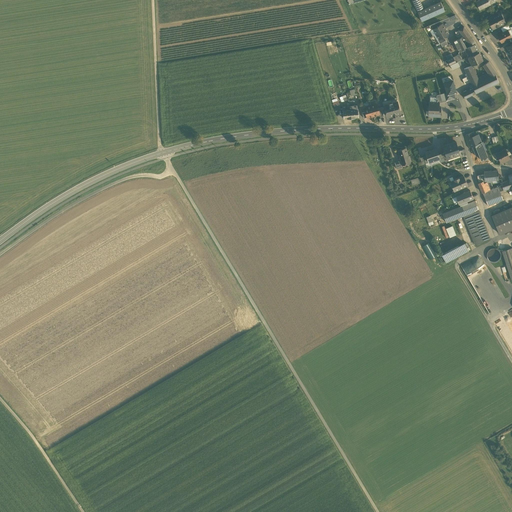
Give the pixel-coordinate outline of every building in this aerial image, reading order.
[(412,0),(417,12),(424,9),(420,0),(412,0)] [(480,10),(491,4),(490,3),(487,0),(479,0),(476,2),(480,10)] [(441,2),(424,9),(417,12),(421,21),(445,11),(441,2)] [(488,20),(493,29),(504,23),(499,14),(492,17),(488,20)] [(433,36),(434,35),(445,29),(442,24),(437,27),(433,29),(434,29),(432,30),(430,31),(433,36)] [(459,30),(470,46),(475,44),(473,40),(466,29),(464,27),(459,30)] [(445,29),(434,35),(437,40),(438,40),(439,39),(444,37),(448,34),(445,29)] [(498,35),(502,42),(509,39),(511,38),(507,30),(503,32),(498,35)] [(448,43),(446,40),(444,37),(439,39),(438,40),(440,44),(442,47),(448,43)] [(462,50),(464,49),(466,48),(464,43),(463,43),(461,38),(458,40),(459,43),(461,48),(462,50)] [(470,46),(466,48),(464,49),(464,50),(463,50),(464,51),(465,51),(468,57),(479,52),(475,44),(470,46)] [(479,52),(468,57),(471,65),(472,65),(483,60),(479,52)] [(470,82),(473,87),(476,93),(499,82),(495,73),(496,73),(489,61),(484,65),(485,67),(484,67),(488,73),(489,76),(479,81),(478,78),(472,65),(471,65),(469,66),(464,69),(468,76),(470,82)] [(447,92),(447,94),(453,92),(455,92),(452,80),(444,83),(447,92)] [(465,99),(476,93),(473,87),(462,92),(465,99)] [(444,93),(446,100),(455,98),(453,92),(447,94),(447,92),(444,93)] [(384,105),(387,117),(393,115),(394,116),(397,115),(396,114),(401,113),(397,101),(384,105)] [(428,116),(440,116),(440,107),(439,107),(439,103),(439,102),(436,102),(429,102),(429,107),(427,108),(427,110),(429,111),(428,116)] [(377,104),(371,106),(373,116),(375,115),(380,114),(378,108),(377,104)] [(351,118),(350,106),(347,106),(348,110),(346,110),(345,106),(342,107),(343,112),(341,113),(342,116),(343,116),(344,119),(351,118)] [(350,106),(351,118),(358,117),(358,109),(353,109),(352,106),(350,106)] [(373,116),(371,106),(364,107),(365,111),(367,117),(371,116),(372,116),(373,116)] [(474,136),(473,134),(474,134),(473,132),(466,135),(470,147),(472,146),(475,145),(477,144),(481,142),(478,134),(474,136)] [(445,152),(447,158),(459,154),(460,154),(459,151),(456,141),(443,146),(445,152)] [(485,150),(481,142),(477,144),(475,145),(472,146),(475,156),(479,154),(481,160),(488,158),(485,150)] [(398,150),(400,159),(405,157),(406,162),(410,161),(411,161),(409,155),(408,156),(406,148),(398,150)] [(427,155),(429,162),(439,158),(440,158),(438,154),(436,148),(425,152),(427,155)] [(496,153),(501,163),(509,159),(510,159),(508,155),(505,149),(496,153)] [(394,162),(396,169),(403,166),(403,165),(402,164),(401,160),(394,162)] [(485,180),(487,180),(497,179),(498,179),(498,170),(484,172),(484,174),(485,180)] [(454,190),(458,189),(467,185),(463,176),(454,180),(450,181),(451,181),(454,190)] [(503,184),(495,187),(498,193),(500,192),(511,188),(509,181),(507,182),(507,180),(503,182),(503,184)] [(482,193),(483,193),(490,190),(486,182),(483,183),(482,181),(478,183),(482,193)] [(495,187),(490,190),(483,193),(488,206),(503,199),(500,192),(498,193),(495,187)] [(473,198),(470,190),(463,193),(460,194),(456,196),(458,201),(458,204),(460,203),(468,200),(473,198)] [(446,223),(463,216),(479,210),(475,200),(469,203),(461,206),(442,213),(446,223)] [(511,206),(492,215),(500,234),(511,228),(511,206)] [(475,245),(483,242),(479,233),(477,227),(484,224),(479,210),(463,216),(475,245)] [(477,227),(479,233),(487,230),(484,224),(477,227)] [(452,226),(446,228),(450,237),(456,234),(452,226)] [(487,230),(479,233),(483,242),(491,239),(487,230)] [(446,262),(468,251),(464,243),(442,254),(446,262)] [(486,256),(487,258),(489,260),(491,262),(493,262),(496,262),(498,261),(500,258),(501,256),(500,253),(499,251),(497,249),(495,248),(492,248),(490,249),(488,251),(487,253),(486,256)] [(501,252),(510,280),(511,279),(511,249),(511,248),(501,252)] [(511,317),(498,326),(511,349),(511,317)]
